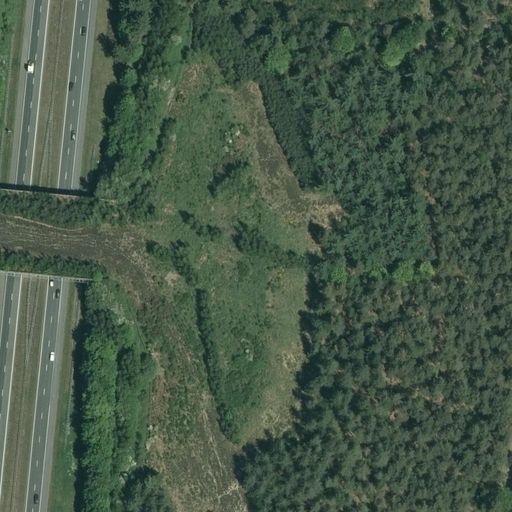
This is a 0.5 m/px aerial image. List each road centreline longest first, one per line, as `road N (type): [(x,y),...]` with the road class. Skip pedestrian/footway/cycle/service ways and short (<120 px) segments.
road 1 (motorway): [(32,511),(83,0)]
road 2 (motorway): [(41,0),(0,419)]
